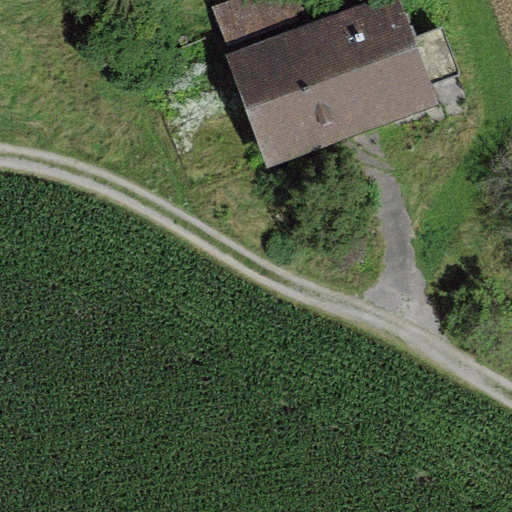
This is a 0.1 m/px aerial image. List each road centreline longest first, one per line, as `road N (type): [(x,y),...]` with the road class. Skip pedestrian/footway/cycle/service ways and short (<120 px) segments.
road 1 (track): [(511,404),(393,323),(261,272),(130,193),(0,154)]
road 2 (track): [(378,172),(407,271),(393,323)]
